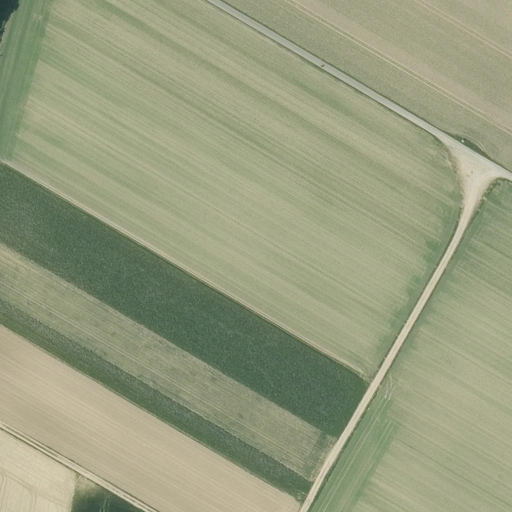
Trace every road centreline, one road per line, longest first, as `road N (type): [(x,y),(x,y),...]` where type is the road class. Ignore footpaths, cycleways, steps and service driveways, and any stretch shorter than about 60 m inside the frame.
road 1 (track): [(301,511),(495,170)]
road 2 (track): [(511,179),(211,0)]
road 3 (track): [(149,511),(0,423)]
